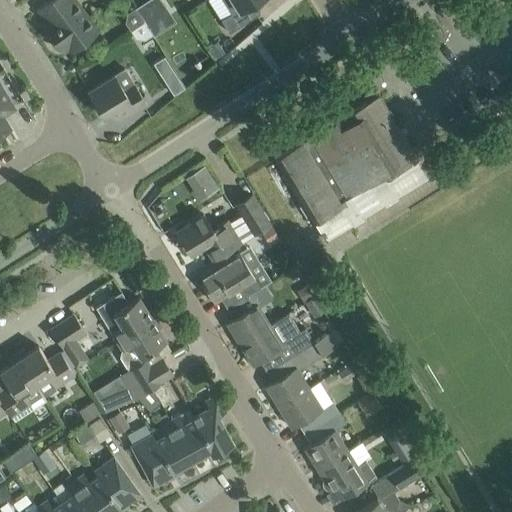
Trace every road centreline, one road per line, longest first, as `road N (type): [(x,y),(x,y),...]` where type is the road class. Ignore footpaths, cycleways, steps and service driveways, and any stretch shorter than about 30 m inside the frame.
road 1 (unclassified): [(116,190),(349,38)]
road 2 (residential): [(279,466),(151,240)]
road 3 (residential): [(0,337),(151,240)]
road 4 (unclassified): [(0,266),(116,190)]
road 5 (residential): [(78,124),(0,17)]
